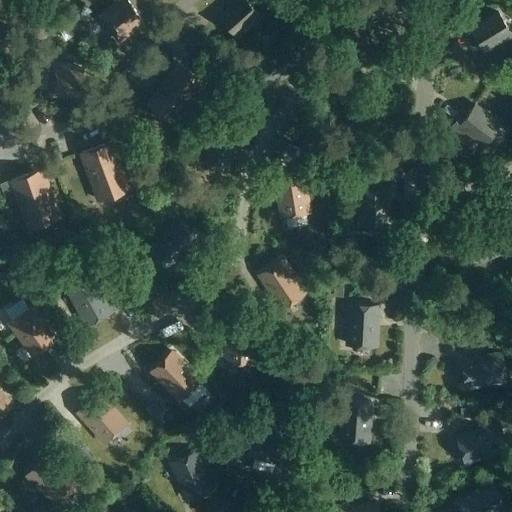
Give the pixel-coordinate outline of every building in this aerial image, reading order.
[(119,41),(144,23),(127,0),(122,0),(101,16),(119,41)] [(265,22),(246,0),(239,0),(226,12),(222,7),(212,16),(219,23),(222,20),(237,37),(252,24),(257,29),(265,22)] [(363,28),(398,10),(393,0),(355,0),(350,3),(363,28)] [(324,21),(332,17),(325,4),(317,9),(324,21)] [(511,35),(499,13),(479,25),(475,20),(465,26),(470,35),(474,32),(486,52),(511,35)] [(185,41),(195,50),(201,44),(192,34),(185,41)] [(265,86),(301,69),(289,44),(253,61),(265,86)] [(179,63),(150,103),(176,122),(205,82),(179,63)] [(78,100),(84,70),(53,64),(47,94),(78,100)] [(207,65),(199,76),(206,82),(215,71),(207,65)] [(356,145),(390,126),(377,101),(342,121),(356,145)] [(500,125),(476,106),(462,124),(458,121),(452,129),(462,136),(466,131),(485,145),(500,125)] [(226,172),(244,137),(219,124),(201,160),(226,172)] [(78,152),(97,201),(132,188),(113,139),(78,152)] [(283,155),(271,157),(273,164),(284,162),(283,155)] [(11,180),(28,227),(58,216),(41,169),(11,180)] [(306,213),(310,212),(304,173),(276,177),(282,217),(286,216),(306,213)] [(14,193),(10,180),(1,183),(6,196),(14,193)] [(389,224),(389,184),(361,184),(361,224),(389,224)] [(306,213),(286,216),(287,224),(307,221),(306,213)] [(171,271),(198,241),(178,222),(150,252),(171,271)] [(474,264),(511,249),(500,223),(463,239),(474,264)] [(282,308),(305,293),(283,259),(260,275),(282,308)] [(304,262),(297,267),(304,278),(312,273),(304,262)] [(87,325),(112,312),(93,276),(68,290),(87,325)] [(343,295),(343,283),(334,283),(334,295),(343,295)] [(376,346),(378,306),(350,305),(348,345),(376,346)] [(33,355),(56,339),(33,306),(10,323),(33,355)] [(255,364),(256,324),(228,324),(227,363),(255,364)] [(472,346),(485,344),(484,335),(471,337),(472,346)] [(180,400),(200,380),(172,352),(152,371),(180,400)] [(466,388),(506,382),(502,354),(462,360),(466,388)] [(338,392),(338,377),(328,377),(328,391),(338,392)] [(0,409),(9,401),(0,392),(0,409)] [(105,442),(126,423),(99,394),(79,412),(105,442)] [(369,442),(372,402),(344,400),(341,440),(369,442)] [(153,402),(146,409),(155,418),(162,412),(153,402)] [(462,416),(475,416),(475,408),(462,408),(462,416)] [(279,462),(288,423),(261,417),(252,456),(279,462)] [(465,465),(509,450),(499,418),(455,433),(465,465)] [(188,499),(214,488),(197,451),(172,463),(188,499)] [(57,503),(76,483),(47,455),(28,475),(57,503)] [(461,511),(499,511),(504,510),(492,484),(456,502),(461,511)] [(306,510),(316,509),(315,495),(305,495),(306,510)]
